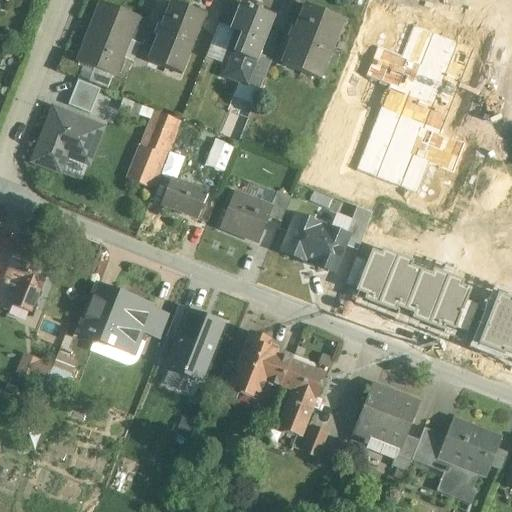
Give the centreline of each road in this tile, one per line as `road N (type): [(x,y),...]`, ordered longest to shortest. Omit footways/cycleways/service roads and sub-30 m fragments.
road 1 (residential): [(0,193),(511,396)]
road 2 (residential): [(0,175),(62,0)]
